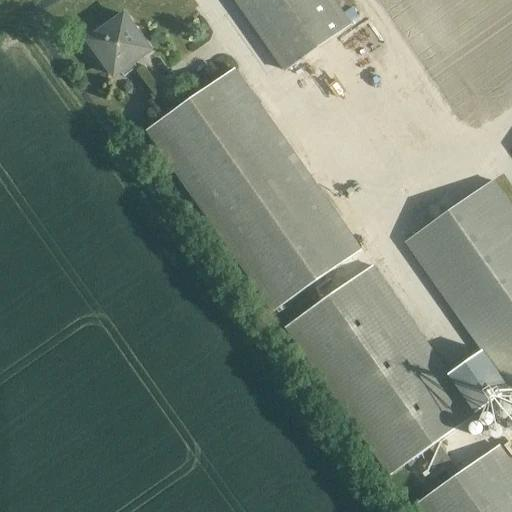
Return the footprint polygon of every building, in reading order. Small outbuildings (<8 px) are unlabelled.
[(351,26),(333,0),(235,0),(286,72),(351,26)] [(125,16),(103,32),(99,27),(81,40),(103,71),(108,67),(115,77),(121,73),(124,78),(138,68),(134,63),(151,51),(125,16)] [(307,93),(331,82),(324,66),(300,77),(307,93)] [(274,312),(362,250),(236,71),(148,132),(274,312)] [(511,207),(494,182),(406,244),(482,352),(510,391),(511,389),(511,207)] [(452,481),(413,509),(414,511),(511,511),(511,463),(500,447),(460,475),(438,442),(477,414),(510,391),(482,352),(450,375),(374,267),(286,329),(390,476),(429,448),(436,458),(423,467),(432,480),(445,471),(452,481)] [(511,406),(511,405),(509,404),(508,404),(506,403),(505,403),(503,403),(502,404),(500,404),(499,405),(498,406),(497,408),(496,409),(496,411),(496,412),(496,414),(496,415),(497,417),(498,418),(499,419),(500,420),(502,421),(503,421),(505,421),(506,421),(508,421),(509,420),(511,419),(511,418),(511,417),(511,406)] [(496,422),(496,420),(496,419),(495,418),(495,417),(494,416),(493,415),(492,414),(491,414),(490,414),(489,413),(487,414),(486,414),(485,414),(484,415),(483,416),(483,417),(482,418),(482,419),(482,420),(482,422),(482,423),(483,424),(483,425),(484,426),(485,427),(486,427),(487,427),(489,427),(490,427),(491,427),(492,427),(493,426),(494,425),(495,424),(495,423),(496,422)] [(504,434),(504,433),(504,431),(504,430),(503,429),(502,428),(501,427),(500,427),(499,426),(498,426),(497,426),(496,426),(495,426),(493,427),(492,427),(492,428),(491,429),(490,430),(490,431),(490,433),(490,434),(490,435),(491,436),(492,437),(492,438),(493,439),(495,439),(496,439),(497,440),(498,439),(499,439),(500,439),(501,438),(502,437),(503,436),(504,435),(504,434)]
